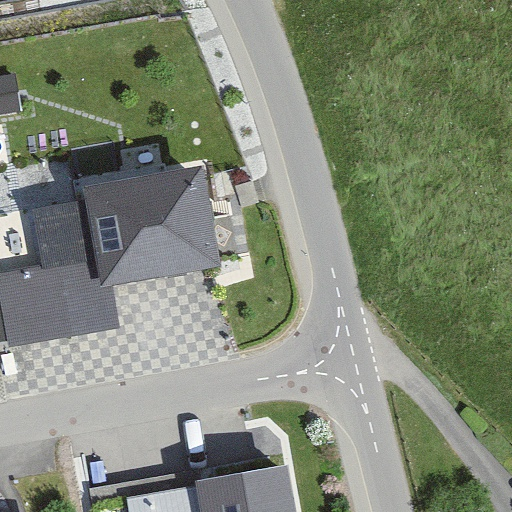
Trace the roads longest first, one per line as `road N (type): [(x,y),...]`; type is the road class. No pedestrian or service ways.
road 1 (unclassified): [(352,362),(335,269),(250,0)]
road 2 (residential): [(352,362),(0,427)]
road 3 (unclassified): [(388,511),(352,362)]
